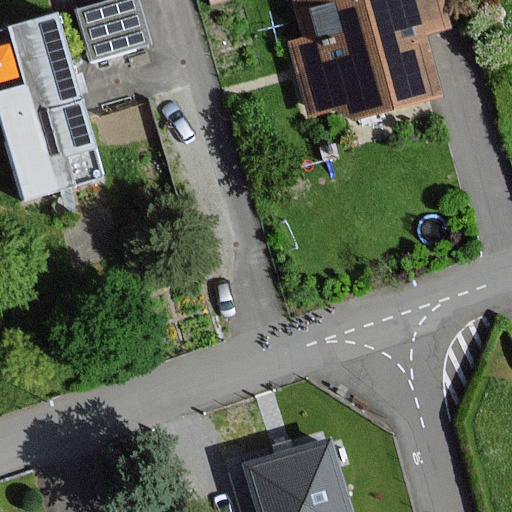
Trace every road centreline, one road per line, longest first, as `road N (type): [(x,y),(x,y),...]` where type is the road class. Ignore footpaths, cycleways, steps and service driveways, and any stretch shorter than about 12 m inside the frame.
road 1 (residential): [(0,442),(398,312)]
road 2 (residential): [(398,312),(449,511)]
road 3 (residential): [(398,312),(511,273)]
